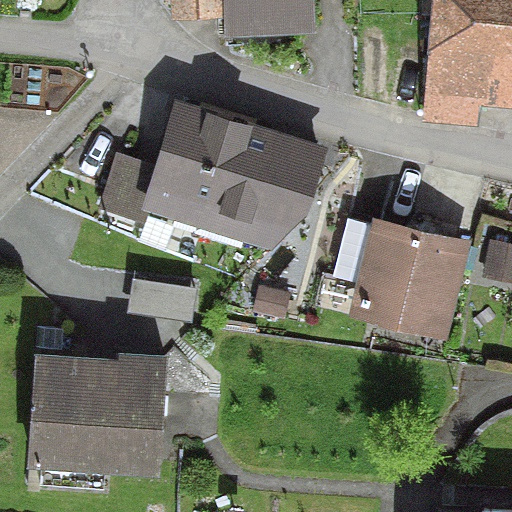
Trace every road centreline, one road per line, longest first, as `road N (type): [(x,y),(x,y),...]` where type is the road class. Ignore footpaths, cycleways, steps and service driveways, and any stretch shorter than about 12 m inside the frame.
road 1 (residential): [(122,33),(167,71),(511,165)]
road 2 (residential): [(511,400),(474,412),(411,511)]
road 3 (unclassified): [(0,37),(122,33)]
